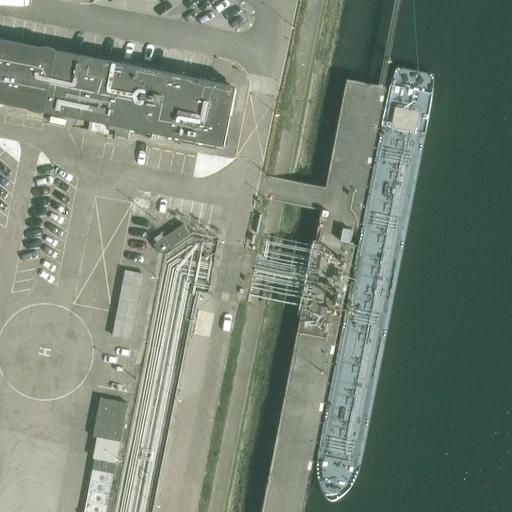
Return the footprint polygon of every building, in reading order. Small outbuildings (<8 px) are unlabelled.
[(55,52),(56,51),(52,49),(49,48),(46,48),(42,48),(40,48),(40,49),(0,40),(0,104),(109,126),(108,130),(115,132),(114,137),(128,140),(130,130),(225,148),(236,93),(228,92),(229,86),(55,52)] [(353,223),(343,222),(341,236),(351,238),(353,223)] [(191,235),(184,225),(154,245),(162,255),(191,235)] [(131,339),(146,273),(128,269),(113,335),(131,339)] [(93,438),(120,443),(128,404),(100,399),(93,438)] [(95,459),(92,471),(113,475),(114,475),(117,463),(95,459)] [(106,511),(113,475),(92,471),(84,511),(106,511)]
